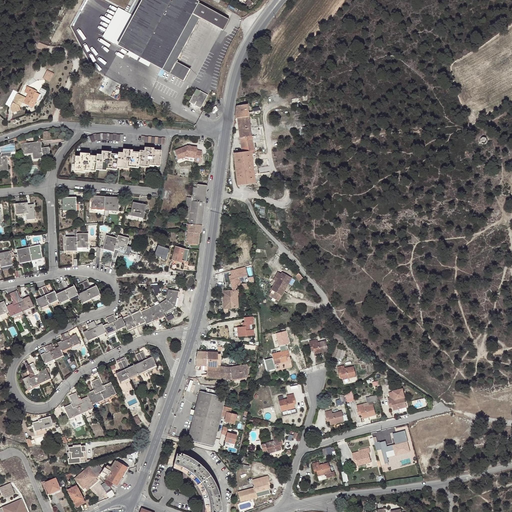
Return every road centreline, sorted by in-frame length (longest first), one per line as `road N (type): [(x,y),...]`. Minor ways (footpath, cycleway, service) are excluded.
road 1 (residential): [(55,275),(101,276),(115,300),(17,359),(10,379),(23,404),(48,406),(77,375),(157,336)]
road 2 (secondary): [(225,134),(193,332)]
road 3 (residential): [(170,132),(157,187),(49,183)]
road 4 (residential): [(444,409),(298,452)]
road 5 (secondary): [(272,8),(237,71),(225,134)]
road 6 (residential): [(309,501),(441,482)]
road 7 (secondary): [(178,376),(134,498)]
